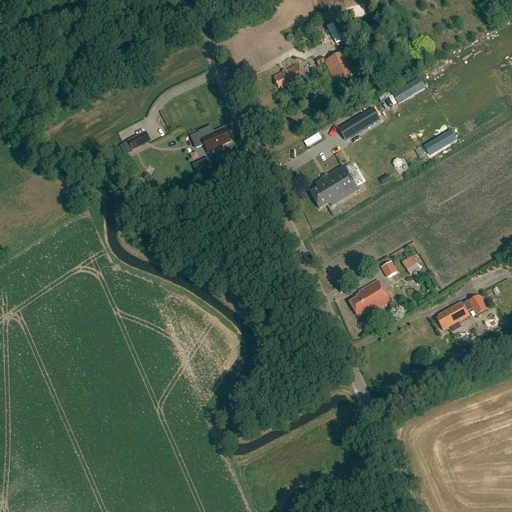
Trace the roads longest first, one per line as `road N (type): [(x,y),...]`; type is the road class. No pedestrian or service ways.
road 1 (residential): [(415,511),(190,0)]
road 2 (residential): [(0,48),(122,0)]
